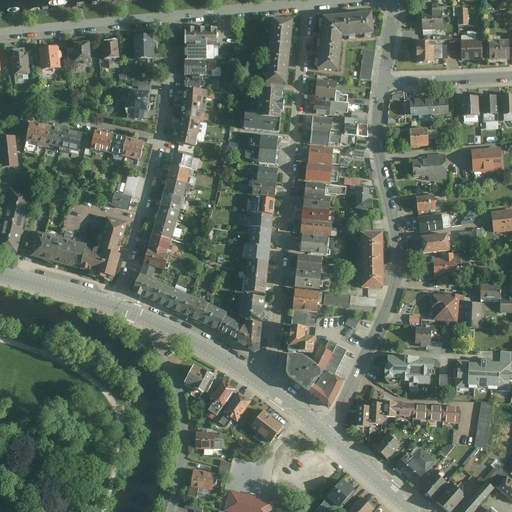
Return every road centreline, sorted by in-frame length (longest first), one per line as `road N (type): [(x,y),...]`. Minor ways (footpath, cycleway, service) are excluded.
road 1 (residential): [(263,381),(280,293),(309,4)]
road 2 (residential): [(325,432),(395,285),(396,232),(377,132),(383,81)]
road 3 (residential): [(117,304),(164,125),(170,17)]
road 4 (residential): [(161,321),(157,348),(182,420),(170,511)]
road 5 (residential): [(0,34),(170,17)]
road 6 (residential): [(170,17),(309,4)]
road 7 (residential): [(511,75),(383,81)]
road 8 (tertiary): [(117,304),(0,268)]
road 9 (tertiary): [(415,511),(325,432)]
